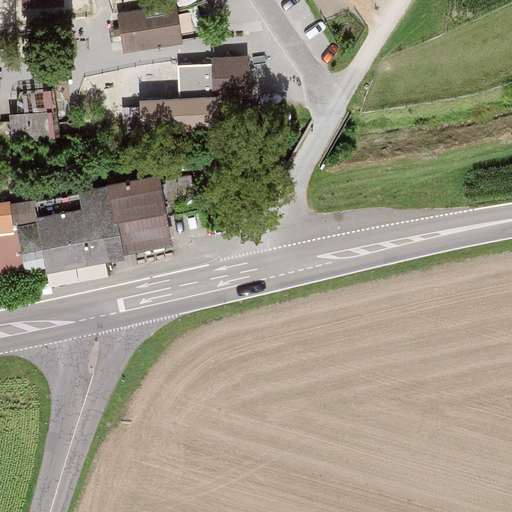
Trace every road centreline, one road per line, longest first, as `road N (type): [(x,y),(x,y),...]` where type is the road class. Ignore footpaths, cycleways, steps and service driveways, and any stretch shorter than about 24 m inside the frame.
road 1 (secondary): [(273,269),(511,222)]
road 2 (track): [(263,0),(338,101),(396,0)]
road 3 (tertiary): [(51,511),(96,354),(95,310)]
road 4 (unclassified): [(338,101),(270,236),(273,269)]
road 5 (secondary): [(95,310),(273,269)]
